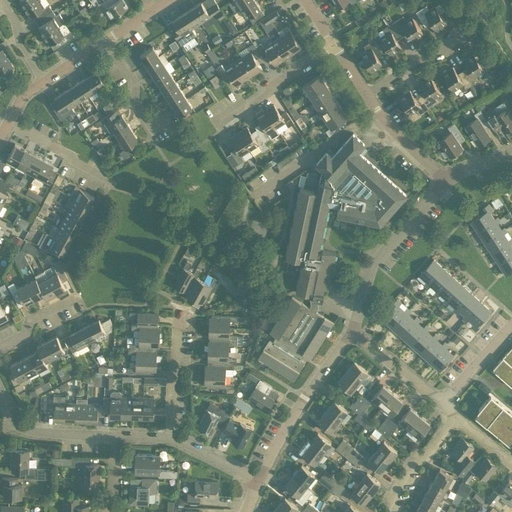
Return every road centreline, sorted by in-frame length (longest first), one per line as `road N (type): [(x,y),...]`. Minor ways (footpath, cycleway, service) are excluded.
road 1 (residential): [(352,332),(370,264),(446,179)]
road 2 (residential): [(257,484),(283,431),(352,332)]
road 3 (residential): [(215,125),(333,44)]
road 4 (residential): [(171,440),(180,310)]
road 5 (residential): [(110,183),(6,122)]
road 6 (residential): [(385,511),(405,473),(455,415)]
